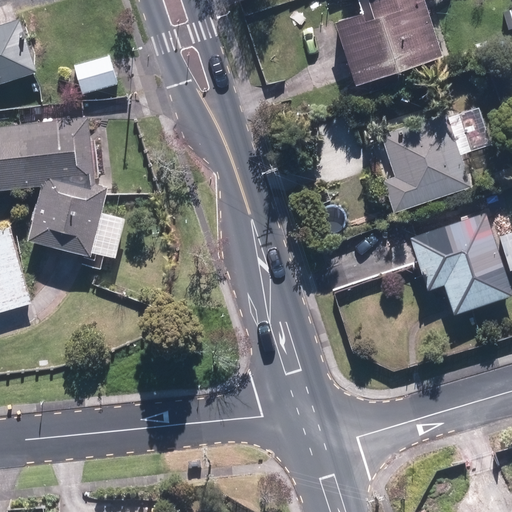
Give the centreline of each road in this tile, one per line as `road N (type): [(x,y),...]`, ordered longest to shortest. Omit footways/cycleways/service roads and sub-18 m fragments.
road 1 (secondary): [(170,0),(232,160),(313,426)]
road 2 (residential): [(0,445),(258,417),(313,426)]
road 3 (residential): [(313,426),(357,437),(511,391)]
